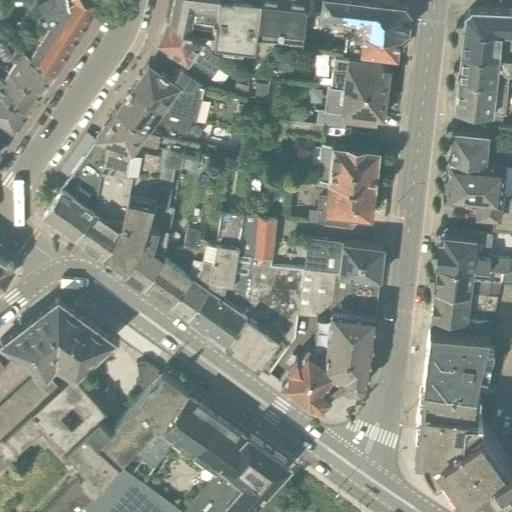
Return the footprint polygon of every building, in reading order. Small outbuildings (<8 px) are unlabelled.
[(40,0),(48,15),(50,17),(29,52),(54,70),(54,69),(96,0),(40,0)] [(214,39),(218,0),(172,0),(169,16),(187,29),(202,40),(202,42),(211,49),(214,39)] [(256,31),(258,31),(260,0),(218,0),(214,39),(255,44),(256,31)] [(303,26),(304,26),(305,18),(306,0),(260,0),(258,31),(302,36),(303,26)] [(353,17),(352,30),(355,30),(364,31),(399,35),(407,36),(410,11),(404,3),(373,0),(306,0),(305,18),(304,26),(320,27),(322,13),(353,17)] [(465,12),(463,27),(503,32),(511,32),(511,8),(471,7),(465,12)] [(211,51),(211,49),(202,42),(202,40),(187,29),(169,16),(159,40),(188,60),(182,67),(206,84),(206,83),(224,59),(211,51)] [(511,59),(511,32),(503,32),(463,27),(460,53),(511,59)] [(351,35),(345,35),(343,48),(396,55),(399,35),(364,31),(355,30),(352,32),(351,35)] [(0,60),(1,62),(40,89),(54,70),(29,52),(0,32),(0,60)] [(292,71),(294,53),(277,51),(275,68),(292,71)] [(457,78),(508,84),(509,72),(511,72),(511,59),(460,53),(457,78)] [(362,59),(335,56),(331,85),(385,91),(385,89),(389,88),(390,78),(386,77),(387,68),(381,68),(382,61),(362,59)] [(0,89),(26,108),(40,89),(1,62),(0,60),(0,89)] [(206,84),(182,67),(172,79),(148,62),(131,86),(163,108),(174,112),(187,115),(239,129),(246,97),(232,93),(204,86),(206,84)] [(454,107),(489,111),(503,113),(504,113),(508,84),(457,78),(454,107)] [(247,97),(248,84),(235,81),(232,93),(246,97),(247,97)] [(266,97),(268,83),(256,82),(254,95),(266,97)] [(385,91),(331,85),(324,84),(324,86),(327,86),(325,108),(318,107),(317,121),(328,122),(343,124),(343,122),(340,122),(341,117),(355,118),(375,121),(376,114),(382,115),(383,105),(387,104),(389,95),(385,91)] [(176,136),(178,128),(183,129),(187,115),(174,112),(163,108),(131,86),(116,107),(144,128),(176,136)] [(0,118),(13,128),(26,108),(0,89),(0,118)] [(102,166),(133,171),(140,139),(161,144),(184,149),(197,154),(200,143),(176,136),(144,128),(116,107),(97,135),(107,140),(102,166)] [(501,123),(502,113),(493,112),(489,111),(488,121),(501,123)] [(0,145),(13,128),(0,118),(0,145)] [(325,124),(284,118),(283,132),(324,137),(325,124)] [(489,132),(452,128),(449,157),(507,164),(507,163),(511,163),(511,148),(487,146),(489,132)] [(42,212),(75,235),(94,207),(102,166),(107,140),(97,135),(42,212)] [(101,254),(121,268),(141,238),(144,226),(161,144),(140,139),(133,171),(128,194),(121,226),(101,254)] [(316,180),(328,181),(328,180),(374,185),(378,148),(321,142),(316,180)] [(141,238),(121,268),(142,283),(165,253),(164,252),(174,205),(169,204),(175,167),(181,167),(184,149),(161,144),(144,226),(141,238)] [(470,212),(493,215),(492,228),(511,230),(511,195),(503,194),(507,164),(449,157),(444,196),(472,199),(470,212)] [(75,235),(101,254),(121,226),(128,194),(133,171),(102,166),(94,207),(75,235)] [(318,195),(317,207),(315,221),(347,225),(349,213),(371,215),(374,185),(328,180),(328,181),(326,196),(318,195)] [(257,213),(221,208),(216,240),(208,284),(187,314),(224,341),(246,310),(252,255),(257,213)] [(252,255),(271,258),(280,259),(283,216),(257,213),(252,255)] [(169,302),(192,272),(189,270),(196,237),(199,237),(201,229),(187,226),(182,247),(176,245),(173,258),(165,253),(142,283),(169,302)] [(473,271),(473,267),(503,270),(501,281),(501,282),(511,283),(511,256),(511,257),(511,256),(476,253),(477,238),(444,234),(443,241),(439,240),(436,266),(473,271)] [(338,271),(379,276),(382,255),(378,255),(380,244),(342,240),(342,239),(307,235),(305,251),(329,255),(327,269),(304,266),(335,271),(338,271)] [(192,272),(169,302),(187,314),(208,284),(216,240),(199,237),(196,237),(189,270),(192,272)] [(0,280),(13,262),(0,253),(0,280)] [(252,255),(246,310),(224,341),(268,371),(295,333),(297,313),(303,266),(270,263),(271,258),(252,255)] [(308,342),(300,353),(297,351),(277,379),(310,403),(311,402),(315,405),(322,406),(330,395),(327,388),(323,385),(331,374),(323,364),(329,307),(335,271),(304,266),(303,266),(297,313),(317,314),(315,346),(308,342)] [(501,282),(501,281),(472,279),(473,271),(436,266),(433,289),(497,297),(500,285),(501,282)] [(323,364),(331,374),(343,375),(342,380),(347,387),(360,388),(366,383),(367,378),(379,276),(338,271),(335,271),(329,307),(323,364)] [(497,297),(433,289),(429,324),(489,331),(490,320),(486,319),(486,318),(469,317),(470,307),(487,308),(494,309),(497,297)] [(74,374),(114,337),(58,295),(0,338),(40,369),(56,386),(72,372),(74,374)] [(489,331),(429,324),(422,384),(425,385),(474,391),(474,390),(489,331)] [(162,371),(145,359),(137,360),(139,376),(136,379),(146,388),(110,426),(100,416),(107,410),(74,374),(72,372),(56,386),(47,394),(39,402),(30,410),(22,417),(13,425),(4,433),(0,437),(0,467),(41,432),(77,472),(39,511),(72,511),(84,501),(118,463),(119,461),(131,449),(158,421),(162,425),(188,390),(162,371)] [(47,394),(56,386),(40,369),(31,376),(47,394)] [(39,402),(47,394),(31,376),(22,384),(39,402)] [(30,410),(39,402),(22,384),(14,392),(30,410)] [(511,511),(511,452),(508,456),(478,412),(480,391),(474,390),(474,391),(425,385),(416,462),(427,463),(448,466),(463,488),(453,508),(461,511),(511,511)] [(168,439),(211,471),(247,432),(188,390),(162,425),(158,421),(131,449),(152,463),(168,439)] [(22,417),(30,410),(14,392),(5,399),(22,417)] [(0,411),(13,425),(22,417),(5,399),(0,403),(0,411)] [(0,428),(4,433),(13,425),(0,411),(0,428)] [(244,511),(289,462),(247,432),(211,471),(179,507),(173,511),(244,511)] [(118,463),(84,501),(99,511),(173,511),(179,507),(118,463)]
